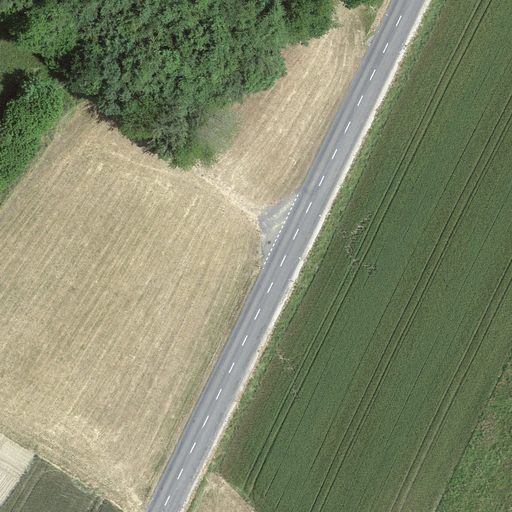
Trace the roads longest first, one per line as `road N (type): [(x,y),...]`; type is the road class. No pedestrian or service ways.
road 1 (tertiary): [(408,0),(161,511)]
road 2 (track): [(293,234),(75,74)]
